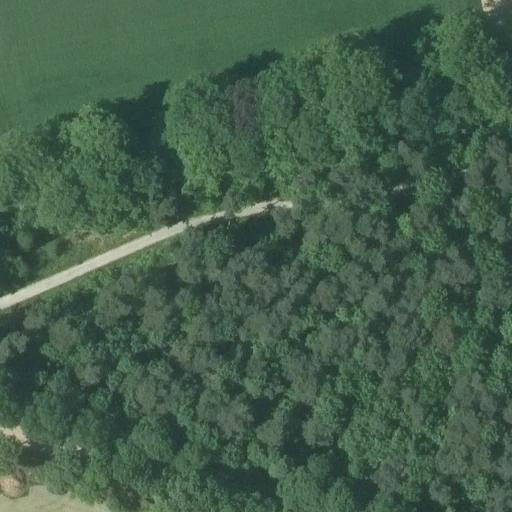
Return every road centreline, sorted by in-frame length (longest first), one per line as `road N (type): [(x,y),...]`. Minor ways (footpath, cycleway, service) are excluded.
road 1 (tertiary): [(0,188),(511,68)]
road 2 (track): [(0,392),(338,511)]
